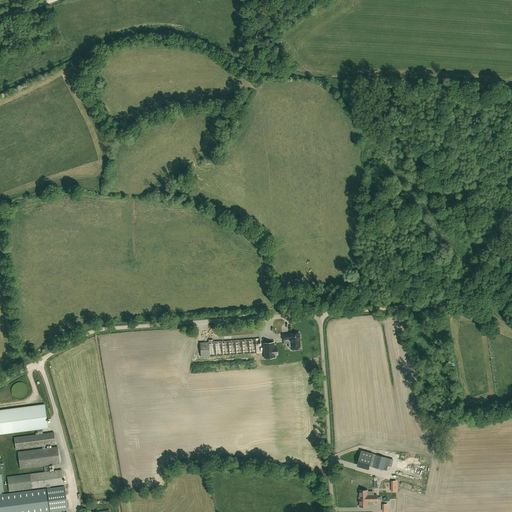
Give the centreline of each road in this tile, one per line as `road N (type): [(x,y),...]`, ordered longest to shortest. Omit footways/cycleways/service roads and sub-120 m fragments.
road 1 (unclassified): [(28,366),(103,329),(319,313)]
road 2 (unclassified): [(332,511),(319,313)]
road 3 (track): [(511,299),(319,313)]
